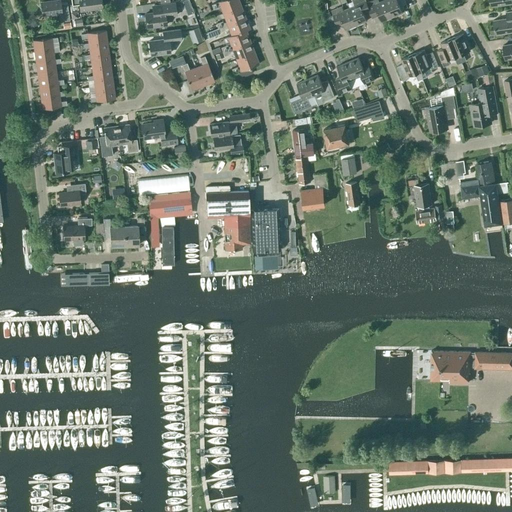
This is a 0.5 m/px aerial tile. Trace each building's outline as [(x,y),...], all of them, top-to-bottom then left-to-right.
[(69,20),(67,2),(60,3),(59,0),(51,0),(41,2),(42,15),(58,13),(59,21),(69,20)] [(102,1),(101,0),(71,0),(72,4),(79,3),(80,10),(102,7),(101,1),(102,1)] [(184,0),(182,1),(185,8),(191,6),(188,0),(184,0)] [(220,6),(222,13),(240,6),(238,0),(220,0),(218,1),(211,4),(213,9),(220,6)] [(363,12),(369,10),(366,2),(365,0),(352,0),(354,5),(349,8),(356,25),(367,20),(363,12)] [(383,0),(379,2),(378,0),(371,0),(366,2),(369,10),(373,18),(379,15),(381,21),(392,17),(385,0),(383,0)] [(385,0),(392,17),(402,12),(399,4),(405,2),(407,7),(408,7),(404,0),(385,0)] [(176,14),(174,2),(151,6),(152,13),(145,14),(146,27),(166,24),(165,16),(176,14)] [(217,28),(244,17),(240,6),(222,13),(226,21),(224,22),(222,21),(216,23),(217,28)] [(345,29),(356,25),(349,8),(343,10),(342,6),(331,10),(337,26),(343,23),(345,29)] [(511,31),(511,11),(506,12),(507,18),(493,20),(495,34),(511,31)] [(228,26),(231,35),(245,30),(249,29),(244,17),(217,28),(219,32),(225,30),(225,29),(226,27),(228,26)] [(188,30),(193,44),(203,40),(198,27),(188,30)] [(181,39),(179,29),(162,31),(163,39),(148,41),(150,55),(170,52),(168,41),(181,39)] [(81,38),(87,37),(88,42),(88,44),(107,41),(105,30),(87,32),(87,33),(81,33),(81,38)] [(220,47),(222,52),(230,49),(231,48),(249,41),(245,30),(231,35),(227,36),(231,45),(229,46),(227,45),(226,44),(220,47)] [(452,39),(452,38),(462,62),(466,60),(463,53),(470,50),(463,33),(455,36),(455,37),(452,39)] [(51,37),(32,40),(34,51),(53,48),(52,47),(52,42),(58,41),(57,37),(51,37)] [(457,64),(462,62),(452,38),(451,38),(452,39),(449,40),(448,39),(440,43),(442,48),(437,50),(442,62),(454,57),(457,64)] [(90,54),(90,55),(108,53),(107,41),(88,44),(88,42),(82,43),(83,47),(89,47),(90,54)] [(230,49),(222,52),(224,56),(230,53),(231,51),(232,50),(233,50),(236,59),(254,52),(249,41),(231,48),(230,49)] [(511,57),(511,43),(503,45),(505,59),(511,57)] [(58,46),(52,47),(53,48),(34,51),(36,62),(54,60),(54,59),(53,52),(59,51),(58,46)] [(413,54),(412,54),(422,78),(427,76),(426,75),(433,72),(431,69),(438,66),(432,52),(426,54),(424,49),(423,50),(416,53),(413,55),(413,54)] [(240,70),(258,63),(254,52),(236,59),(238,65),(231,68),(233,73),(240,70)] [(84,59),(90,58),(91,66),(110,64),(108,53),(90,55),(90,54),(84,54),(84,59)] [(403,64),(396,66),(402,81),(409,78),(408,76),(415,73),(418,80),(422,78),(412,54),(412,55),(409,56),(401,59),(403,64)] [(199,57),(202,64),(196,67),(203,85),(214,81),(207,62),(207,63),(204,55),(199,57)] [(182,63),(180,57),(169,61),(172,67),(182,63)] [(364,83),(374,79),(370,68),(364,70),(358,57),(348,62),(358,85),(364,83)] [(54,60),(36,62),(37,74),(56,71),(55,63),(61,62),(60,58),(54,59),(54,60)] [(184,71),(191,89),(203,85),(196,67),(189,69),(186,62),(182,64),(184,71)] [(351,88),(358,85),(348,62),(337,66),(342,80),(337,82),(341,93),(351,88)] [(93,78),(112,75),(110,64),(91,66),(93,75),(87,76),(87,80),(93,79),(93,78)] [(476,67),(465,71),(468,80),(479,76),(476,68),(476,67)] [(63,79),(57,80),(56,71),(37,74),(39,85),(57,83),(58,84),(63,83),(63,79)] [(484,75),(486,85),(494,83),(493,73),(484,75)] [(318,74),(307,79),(314,95),(317,103),(318,104),(325,102),(324,100),(328,98),(334,96),(329,85),(327,80),(321,82),(318,74)] [(113,87),(112,75),(93,78),(93,79),(94,86),(88,87),(89,91),(95,90),(95,89),(113,87)] [(302,97),(296,99),(301,110),(311,105),(317,103),(314,95),(307,79),(296,83),(301,94),(302,97)] [(58,91),(58,84),(57,83),(39,85),(40,97),(59,94),(59,95),(65,95),(64,90),(58,91)] [(481,102),(471,104),(475,126),(490,123),(489,114),(498,112),(496,100),(495,100),(492,86),(488,86),(478,88),(481,102)] [(96,101),(115,98),(113,87),(95,89),(95,90),(95,96),(89,97),(90,101),(96,100),(96,101)] [(453,87),(440,92),(441,97),(453,95),(453,96),(455,96),(453,87)] [(60,101),(59,95),(59,94),(40,97),(42,108),(60,105),(66,104),(66,100),(60,101)] [(427,110),(430,130),(447,127),(444,110),(456,108),(453,96),(453,95),(441,97),(443,107),(427,110)] [(370,103),(352,108),(354,117),(355,116),(370,112),(369,109),(381,105),(379,100),(370,103)] [(229,115),(230,122),(249,120),(248,113),(229,115)] [(309,115),(298,118),(299,124),(310,122),(309,115)] [(164,131),(162,119),(153,120),(153,122),(141,124),(143,138),(160,135),(161,144),(176,142),(174,129),(164,131)] [(209,124),(211,136),(229,133),(227,121),(209,124)] [(130,140),(128,124),(116,125),(118,144),(126,143),(127,152),(138,151),(136,139),(130,140)] [(323,129),(327,148),(349,143),(345,124),(323,129)] [(112,154),(111,145),(118,144),(116,125),(103,127),(106,143),(100,144),(101,156),(112,154)] [(292,130),(295,156),(307,154),(314,153),(312,142),(309,142),(309,137),(305,138),(304,129),(292,130)] [(243,151),(242,143),(241,144),(240,134),(213,137),(214,149),(229,147),(230,153),(243,151)] [(86,149),(96,148),(95,140),(85,141),(86,149)] [(392,149),(388,142),(377,149),(381,155),(392,149)] [(68,159),(76,158),(75,150),(75,144),(57,146),(57,152),(53,153),(55,173),(69,171),(68,159)] [(175,156),(186,155),(185,145),(174,146),(175,156)] [(299,183),(310,182),(307,154),(295,156),(299,183)] [(341,159),(343,175),(356,173),(354,157),(341,159)] [(496,183),(496,182),(489,183),(487,175),(493,174),(492,167),(489,167),(488,161),(476,163),(478,179),(460,182),(462,198),(481,196),(484,222),(501,220),(497,193),(508,192),(507,182),(496,183)] [(457,164),(459,178),(465,178),(463,163),(457,164)] [(324,204),(322,191),(328,190),(325,173),(313,174),(315,188),(302,190),(304,207),(324,204)] [(346,183),(349,204),(360,203),(357,181),(346,183)] [(80,203),(79,193),(86,193),(84,183),(70,184),(71,191),(58,193),(60,205),(80,203)] [(419,184),(414,185),(417,206),(418,210),(415,210),(417,223),(436,220),(435,215),(438,215),(438,217),(444,216),(442,204),(436,205),(437,208),(434,208),(429,208),(428,204),(431,204),(428,183),(419,184)] [(189,190),(147,195),(149,214),(191,210),(189,190)] [(241,243),(250,243),(248,195),(248,190),(205,192),(205,197),(206,217),(223,216),(224,249),(242,248),(241,243)] [(511,198),(501,200),(504,222),(511,220),(511,198)] [(252,249),(279,249),(278,211),(266,211),(266,209),(251,209),(252,249)] [(453,210),(446,211),(447,224),(454,223),(453,210)] [(137,225),(123,225),(124,245),(138,245),(138,235),(144,235),(143,217),(137,217),(137,225)] [(84,239),(83,225),(91,225),(91,218),(77,218),(77,219),(78,219),(78,225),(62,226),(63,240),(72,239),(73,243),(75,245),(81,245),(83,243),(82,239),(84,239)] [(110,246),(124,245),(123,225),(110,226),(109,218),(102,218),(103,237),(109,236),(110,246)] [(147,274),(114,276),(114,283),(148,281),(147,274)] [(106,276),(63,277),(63,286),(106,285),(108,282),(108,278),(106,276)] [(511,368),(511,352),(475,351),(470,351),(431,350),(430,380),(449,380),(449,382),(469,382),(469,372),(470,372),(470,367),(475,367),(511,368)] [(511,469),(511,458),(461,460),(461,472),(511,471),(511,470),(511,469)] [(429,473),(428,460),(389,462),(389,475),(429,473)] [(429,473),(445,473),(444,460),(428,460),(429,473)] [(445,473),(461,472),(461,460),(444,460),(445,473)]
